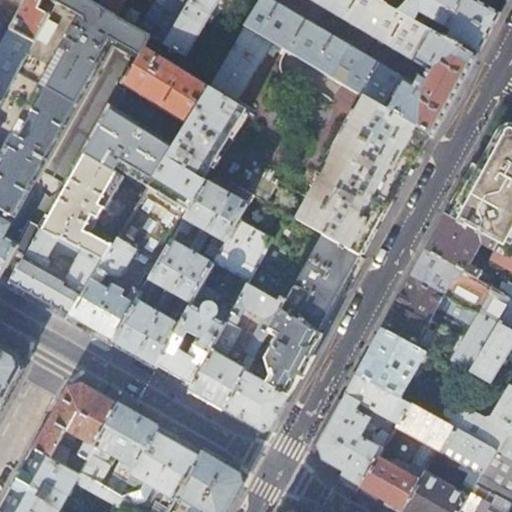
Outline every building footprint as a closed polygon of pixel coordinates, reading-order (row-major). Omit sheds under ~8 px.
[(25,0),(25,1),(0,46),(0,103),(17,74),(19,69),(32,46),(44,24),(56,4),(58,0),(25,0)] [(101,6),(89,0),(58,0),(56,4),(80,18),(68,39),(67,38),(40,86),(76,106),(98,67),(98,66),(101,60),(111,42),(139,57),(145,47),(152,35),(118,16),(101,6)] [(104,0),(101,6),(118,16),(126,0),(104,0)] [(154,0),(126,0),(118,16),(152,35),(165,42),(189,0),(162,0),(160,3),(154,0)] [(186,54),(218,0),(189,0),(165,42),(186,54)] [(274,2),(275,0),(262,0),(247,26),(267,38),(303,60),(365,96),(402,118),(419,87),(274,2)] [(311,0),(429,69),(446,39),(415,21),(399,11),(383,2),(379,0),(311,0)] [(476,0),(409,0),(399,11),(415,21),(420,13),(451,30),(446,39),(476,57),(500,14),(476,0)] [(52,28),(44,24),(32,46),(40,51),(52,28)] [(267,38),(247,26),(219,73),(209,88),(188,124),(172,150),(150,186),(149,189),(189,213),(207,183),(202,180),(241,110),(230,104),(267,38)] [(454,97),(476,57),(446,39),(429,69),(419,87),(402,118),(429,134),(433,137),(454,97)] [(209,88),(145,47),(139,57),(123,84),(154,103),(188,124),(209,88)] [(27,74),(19,69),(17,74),(25,78),(27,74)] [(51,150),(76,106),(40,86),(0,155),(0,210),(13,218),(51,150)] [(429,134),(402,118),(365,96),(295,221),(360,257),(361,257),(391,202),(423,144),(429,134)] [(98,135),(86,155),(116,173),(119,168),(150,186),(172,150),(111,112),(98,135)] [(473,175),(450,217),(502,245),(511,228),(511,121),(508,122),(506,122),(503,124),(499,129),(480,163),(473,175)] [(125,178),(116,173),(86,155),(59,202),(42,232),(58,240),(81,251),(103,263),(113,248),(91,234),(105,210),(106,211),(123,182),(125,178)] [(247,206),(207,183),(189,213),(179,231),(187,236),(193,227),(199,230),(209,236),(214,238),(205,255),(216,261),(238,221),(247,206)] [(115,228),(122,233),(135,211),(128,206),(115,228)] [(0,210),(0,280),(3,275),(12,280),(39,231),(40,230),(29,223),(17,244),(11,242),(5,238),(14,220),(12,219),(13,218),(0,210)] [(433,235),(425,249),(463,270),(479,278),(482,271),(470,265),(482,244),(493,250),(490,256),(511,268),(511,250),(502,245),(450,217),(445,214),(433,235)] [(286,215),(272,240),(249,282),(246,286),(282,306),(278,313),(317,335),(340,293),(353,269),(360,257),(295,221),(286,215)] [(272,240),(238,221),(216,261),(214,264),(249,282),(272,240)] [(199,230),(187,251),(197,257),(209,236),(199,230)] [(42,232),(39,231),(12,280),(8,286),(29,298),(69,321),(103,263),(81,251),(75,260),(67,275),(64,280),(42,268),(44,264),(51,253),(56,256),(59,250),(54,247),(58,240),(42,232)] [(118,239),(113,248),(103,263),(69,321),(90,333),(112,346),(113,343),(141,295),(134,291),(127,302),(99,286),(105,276),(115,282),(119,277),(120,278),(137,251),(118,239)] [(54,247),(59,250),(75,260),(81,251),(58,240),(54,247)] [(141,295),(113,343),(135,356),(156,368),(158,366),(180,326),(162,317),(153,312),(145,307),(157,287),(165,291),(174,296),(182,301),(174,316),(183,321),(208,275),(213,266),(197,257),(187,251),(172,242),(141,295)] [(463,270),(425,249),(421,258),(415,268),(410,277),(444,295),(459,303),(466,289),(456,283),(463,270)] [(54,268),(44,264),(42,268),(64,280),(67,275),(54,268)] [(218,281),(208,275),(183,321),(180,326),(158,366),(188,383),(191,385),(210,352),(225,324),(213,318),(215,316),(216,315),(225,298),(212,291),(218,281)] [(416,347),(444,295),(410,277),(385,323),(382,329),(416,347)] [(511,286),(501,281),(497,288),(511,296),(511,286)] [(267,332),(278,313),(282,306),(246,286),(230,315),(237,319),(243,310),(262,320),(257,330),(265,335),(267,332)] [(165,291),(153,312),(162,317),(174,296),(165,291)] [(317,335),(278,313),(267,332),(278,338),(266,361),(272,377),(268,385),(290,398),(310,360),(322,338),(317,335)] [(452,360),(472,371),(498,324),(479,314),(452,360)] [(233,327),(237,319),(230,315),(225,324),(210,352),(224,359),(239,330),(233,327)] [(511,331),(498,324),(472,371),(471,372),(490,384),(511,346),(511,331)] [(416,347),(382,329),(369,352),(357,374),(400,398),(426,352),(416,347)] [(254,356),(265,335),(257,330),(246,351),(254,356)] [(9,349),(0,343),(0,408),(3,403),(22,369),(18,354),(9,349)] [(224,359),(210,352),(191,385),(189,390),(207,400),(224,410),(245,372),(245,371),(224,359)] [(248,366),(245,371),(245,372),(251,376),(254,370),(248,366)] [(443,395),(449,398),(463,372),(457,369),(443,395)] [(251,376),(245,372),(224,410),(262,432),(273,428),(287,402),(290,398),(268,385),(251,376)] [(357,374),(346,394),(362,403),(399,423),(411,404),(400,398),(357,374)] [(47,426),(34,449),(52,459),(61,444),(67,432),(86,443),(80,455),(72,450),(66,467),(79,475),(81,472),(119,405),(100,394),(82,384),(68,388),(47,426)] [(445,417),(443,421),(454,427),(496,449),(497,450),(511,425),(511,387),(493,420),(486,421),(448,400),(445,410),(445,417)] [(362,403),(346,394),(318,445),(322,460),(341,470),(343,472),(340,476),(362,488),(383,452),(384,450),(367,440),(362,438),(373,418),(358,410),(362,403)] [(443,421),(411,404),(399,423),(397,427),(424,442),(440,450),(454,427),(443,421)] [(131,476),(158,427),(142,418),(119,405),(81,472),(122,495),(132,476),(131,476)] [(511,425),(497,450),(511,458),(511,425)] [(203,452),(158,427),(131,476),(132,476),(122,495),(151,511),(169,511),(176,500),(203,452)] [(455,489),(426,473),(403,511),(459,511),(462,507),(469,495),(471,493),(477,482),(496,449),(454,427),(440,450),(464,463),(461,469),(471,475),(466,484),(461,481),(455,489)] [(369,436),(367,440),(384,450),(389,442),(390,439),(380,435),(374,438),(369,436)] [(401,462),(390,456),(386,462),(397,468),(400,464),(403,466),(401,470),(411,476),(419,462),(429,468),(440,450),(424,442),(411,464),(403,460),(401,462)] [(72,450),(61,444),(52,459),(66,467),(72,450)] [(52,459),(34,449),(27,463),(18,479),(0,510),(0,511),(151,511),(122,495),(81,472),(79,475),(66,467),(52,459)] [(511,458),(497,450),(496,449),(477,482),(511,502),(511,458)] [(192,511),(226,511),(242,483),(240,473),(203,452),(176,500),(193,511),(192,511)] [(390,456),(383,452),(362,488),(381,499),(403,511),(426,473),(429,468),(419,462),(411,476),(401,470),(403,466),(400,464),(397,468),(386,462),(390,456)] [(511,502),(477,482),(471,493),(503,511),(509,511),(511,509),(511,506),(511,502)] [(487,505),(469,495),(462,507),(467,509),(464,511),(459,511),(485,511),(484,511),(487,505)]
